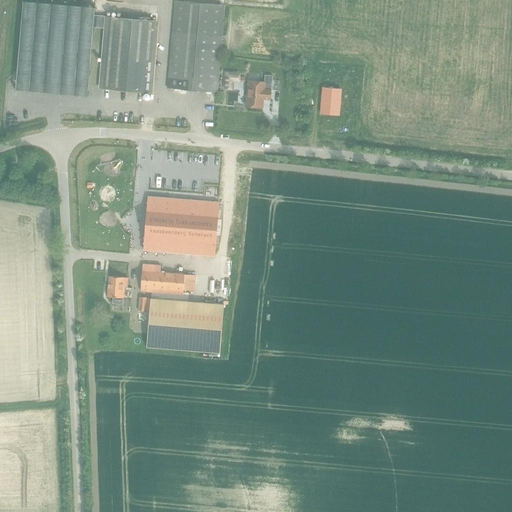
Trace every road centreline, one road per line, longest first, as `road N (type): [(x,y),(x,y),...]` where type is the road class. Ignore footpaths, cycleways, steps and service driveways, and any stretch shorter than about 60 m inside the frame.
road 1 (unclassified): [(511,174),(202,139),(57,133)]
road 2 (unclassified): [(78,511),(57,133)]
